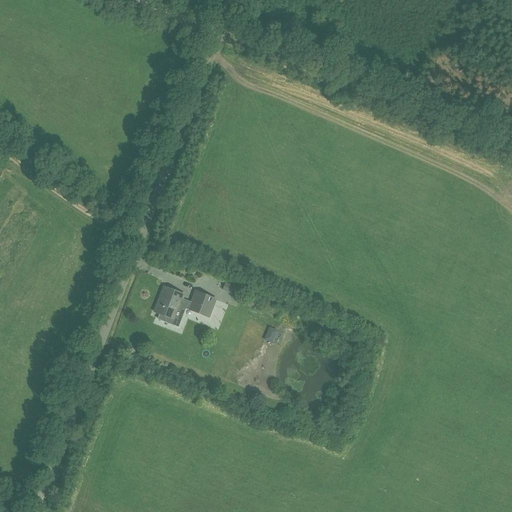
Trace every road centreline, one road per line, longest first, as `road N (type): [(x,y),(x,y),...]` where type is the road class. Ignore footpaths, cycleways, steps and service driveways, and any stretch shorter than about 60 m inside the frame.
road 1 (unclassified): [(34,511),(231,0)]
road 2 (track): [(511,154),(135,0)]
